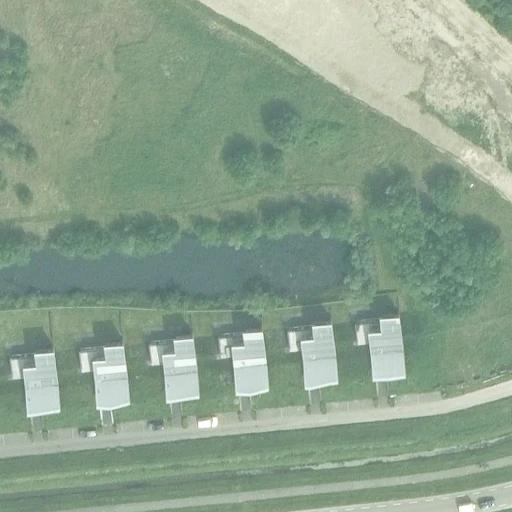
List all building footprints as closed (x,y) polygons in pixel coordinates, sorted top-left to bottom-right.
[(404,362),(398,312),(396,312),(397,319),(382,321),(356,324),(356,323),(355,323),(357,347),(371,346),(373,365),(375,365),(381,364),(381,373),(404,370),(403,362),(404,362)] [(336,369),(333,343),(331,319),(329,319),(329,326),(314,328),(289,330),(287,330),(289,354),(303,352),(305,372),(307,372),(307,371),(313,371),(314,379),(337,377),(336,369)] [(220,361),(234,359),(236,379),(238,379),(238,378),(244,378),(245,386),(268,384),(267,376),(265,358),(262,326),(260,326),(260,333),(245,335),(220,337),(218,337),(220,361)] [(464,382),(483,378),(474,331),(455,334),(464,382)] [(197,383),(195,357),(192,332),(190,333),(191,340),(176,342),(150,344),(148,344),(151,368),(165,366),(167,386),(169,386),(169,385),(175,385),(175,393),(198,391),(197,383)] [(97,393),(99,392),(105,391),(106,400),(129,398),(128,390),(125,364),(123,339),(121,340),(121,347),(106,348),(81,351),(79,351),(81,374),(95,373),(97,393)] [(58,396),(53,346),(51,347),(52,354),(37,355),(11,358),(9,358),(12,381),(26,380),(28,399),(29,399),(35,398),(36,407),(59,405),(58,396)]
